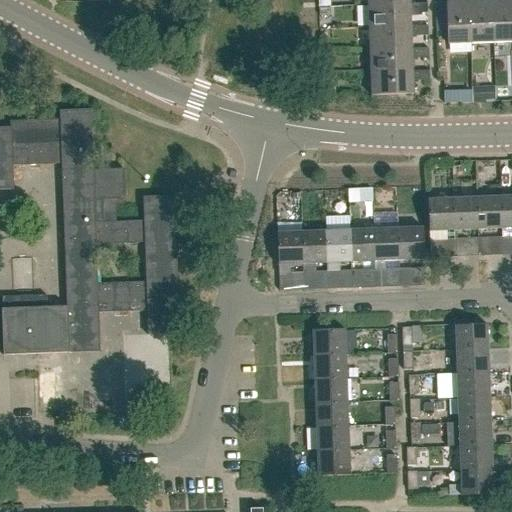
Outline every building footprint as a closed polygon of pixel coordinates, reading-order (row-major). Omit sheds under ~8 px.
[(472,43),(470,1),(458,2),(457,0),(448,0),(448,2),(446,2),(448,44),(472,43)] [(494,42),(492,0),(480,1),(479,0),(470,0),(470,1),(472,43),(494,42)] [(511,41),(511,0),(492,0),(493,0),(492,0),(494,42),(511,41)] [(369,28),(412,27),(411,14),(428,13),(428,4),(411,5),(411,4),(369,5),(369,28)] [(370,50),(412,49),(412,37),(429,36),(428,27),(412,27),(369,28),(370,50)] [(371,72),(413,71),(413,59),(430,58),(429,48),(412,49),(370,50),(371,72)] [(413,71),(371,72),(372,96),(414,94),(414,81),(430,81),(430,71),(413,71)] [(137,190),(141,328),(114,329),(115,365),(162,364),(161,327),(173,327),(169,189),(137,190)] [(502,229),(511,228),(511,195),(501,196),(502,229)] [(478,230),(502,229),(501,196),(477,197),(478,230)] [(454,231),(478,230),(477,197),(453,198),(454,231)] [(428,232),(454,231),(453,198),(427,199),(428,232)] [(397,228),(399,261),(424,260),(422,227),(397,228)] [(383,262),(399,261),(397,228),(373,229),(375,262),(374,262),(375,288),(384,288),(383,262)] [(351,263),(374,262),(375,262),(373,229),(349,230),(351,263)] [(335,264),(351,263),(349,230),(325,231),(327,264),(326,264),(327,290),(336,289),(335,264)] [(311,265),(326,264),(327,264),(325,231),(301,232),(303,265),(302,265),(303,291),(312,290),(311,265)] [(287,265),(302,265),(303,265),(301,232),(277,232),(279,292),(288,291),(287,265)] [(502,255),(511,255),(511,237),(501,237),(502,255)] [(478,256),(487,256),(487,238),(477,238),(478,256)] [(454,257),(463,257),(463,239),(453,239),(454,257)] [(0,350),(91,347),(89,300),(118,299),(117,277),(89,278),(88,240),(58,241),(60,301),(0,303),(0,350)] [(430,258),(439,258),(439,240),(429,240),(430,258)] [(399,287),(408,287),(408,269),(398,269),(399,287)] [(351,289),(360,289),(360,270),(350,271),(351,289)] [(455,350),(488,349),(487,324),(454,325),(455,350)] [(402,346),(411,346),(411,327),(401,327),(402,346)] [(312,356),(345,354),(344,329),(311,330),(312,356)] [(387,354),(396,354),(396,335),(386,336),(387,354)] [(455,374),(488,373),(488,349),(455,350),(455,374)] [(403,370),(408,370),(412,370),(411,352),(402,352),(403,370)] [(313,380),(346,378),(345,354),(312,356),(313,380)] [(388,378),(397,378),(397,360),(387,360),(388,378)] [(456,398),(489,397),(488,373),(455,374),(456,398)] [(409,394),(418,394),(417,376),(408,376),(409,394)] [(314,404),(347,403),(346,378),(313,380),(314,404)] [(389,402),(392,402),(398,402),(398,384),(388,384),(389,402)] [(457,422),(490,421),(489,397),(456,398),(457,422)] [(410,418),(419,418),(418,400),(409,400),(410,418)] [(315,428),(348,427),(347,403),(314,404),(315,428)] [(383,426),(393,426),(392,409),(383,409),(383,426)] [(491,445),(490,421),(457,422),(458,446),(491,445)] [(411,442),(420,442),(419,424),(410,425),(411,442)] [(316,452),(349,451),(348,427),(315,428),(316,452)] [(385,451),(394,450),(393,432),(384,433),(385,451)] [(459,470),(492,469),(491,445),(458,446),(459,470)] [(406,466),(415,466),(415,448),(406,448),(406,466)] [(349,451),(316,452),(317,477),(350,476),(350,475),(349,451)] [(386,475),(392,474),(395,474),(394,456),(385,457),(386,473),(386,475)] [(493,494),(492,469),(459,470),(460,486),(448,486),(449,495),(449,496),(460,495),(460,496),(493,494)] [(416,490),(416,472),(406,472),(407,490),(416,490)]
